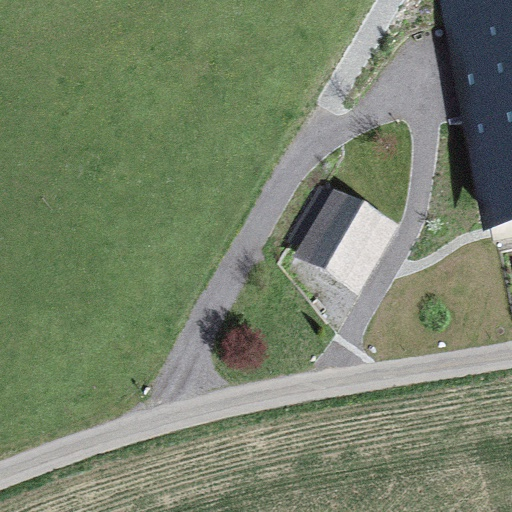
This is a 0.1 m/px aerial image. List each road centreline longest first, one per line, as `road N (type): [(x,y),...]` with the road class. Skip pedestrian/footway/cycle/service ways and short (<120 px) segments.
road 1 (unclassified): [(0,474),(248,398),(511,355)]
road 2 (track): [(389,0),(303,149)]
